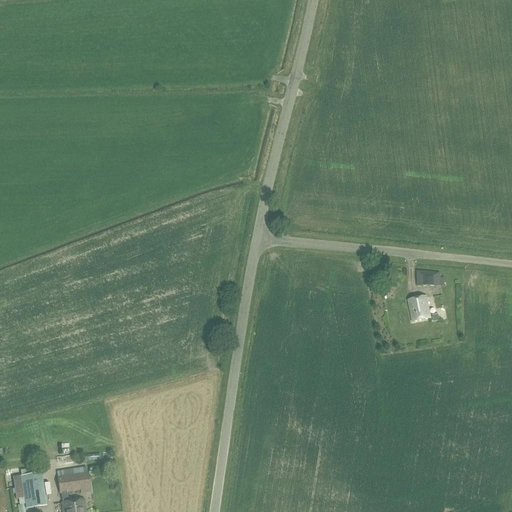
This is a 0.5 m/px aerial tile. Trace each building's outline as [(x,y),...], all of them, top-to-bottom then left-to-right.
[(440,274),(416,272),(417,287),(440,287),(440,274)] [(408,301),(408,304),(410,315),(412,323),(430,319),(426,297),(408,301)] [(89,489),(86,467),(56,472),(59,494),(89,489)] [(42,472),(21,475),(25,508),(46,505),(42,472)] [(61,503),(62,511),(84,511),(83,500),(61,503)]
